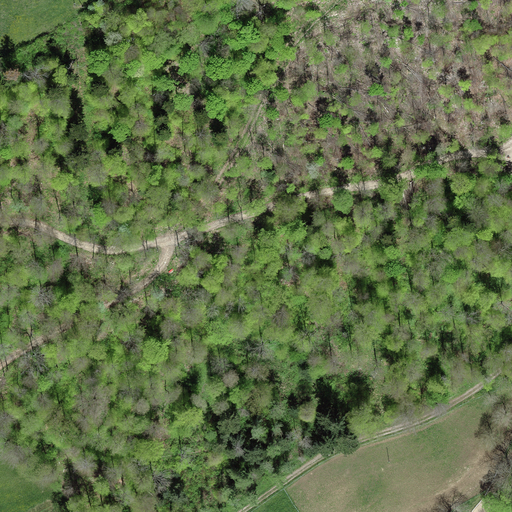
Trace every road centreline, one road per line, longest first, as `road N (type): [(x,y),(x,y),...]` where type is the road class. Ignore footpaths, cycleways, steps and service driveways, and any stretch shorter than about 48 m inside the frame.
road 1 (track): [(511,158),(466,158),(190,234)]
road 2 (track): [(511,367),(422,420),(335,448),(236,511)]
road 3 (track): [(0,373),(183,267),(190,234)]
road 4 (track): [(190,234),(103,249),(0,219)]
